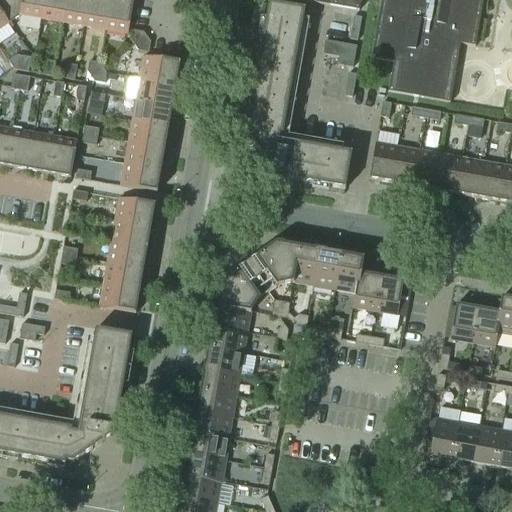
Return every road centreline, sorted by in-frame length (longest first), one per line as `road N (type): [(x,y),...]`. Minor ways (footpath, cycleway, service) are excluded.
road 1 (residential): [(511,506),(407,489),(450,244)]
road 2 (residential): [(347,224),(366,121),(301,108),(320,8)]
road 3 (residential): [(166,333),(62,315),(45,385),(0,376)]
road 4 (tertiary): [(224,0),(190,197)]
road 5 (tertiary): [(166,333),(135,511)]
road 6 (residential): [(347,224),(190,197)]
road 7 (tertiary): [(190,197),(166,333)]
